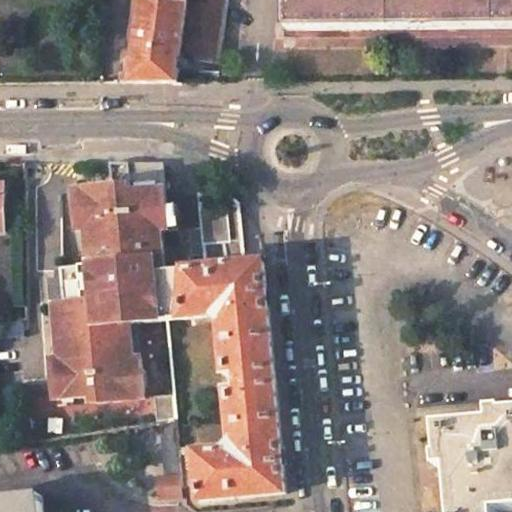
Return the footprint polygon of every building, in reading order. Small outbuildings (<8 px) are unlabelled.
[(141,0),(131,84),(178,83),(182,52),(188,0),(141,0)] [(188,0),(182,52),(221,58),(228,0),(188,0)] [(511,0),(288,0),(288,26),(511,23),(511,0)] [(117,192),(81,195),(85,235),(94,234),(97,267),(65,268),(66,305),(56,306),(62,356),(52,357),(58,397),(93,393),(94,405),(147,399),(142,357),(136,357),(132,324),(167,320),(163,281),(170,280),(167,251),(166,236),(174,235),(174,234),(171,203),(167,164),(133,164),(133,163),(114,163),(117,192)] [(204,256),(206,269),(245,265),(240,205),(227,193),(216,194),(216,184),(200,186),(200,195),(199,195),(200,201),(202,229),(190,230),(192,258),(204,256)] [(200,201),(171,203),(174,234),(179,234),(181,249),(167,251),(170,280),(163,281),(167,320),(183,319),(187,271),(189,271),(188,258),(192,258),(190,230),(202,229),(200,201)] [(222,321),(227,378),(237,377),(238,388),(228,388),(234,446),(229,451),(193,454),(197,503),(287,494),(284,456),(276,379),(269,301),(265,263),(245,265),(206,269),(189,271),(187,271),(183,319),(183,320),(217,317),(222,321)] [(159,423),(164,423),(177,421),(175,395),(156,398),(159,423)] [(496,422),(441,427),(444,457),(441,457),(443,471),(453,470),(456,511),(511,511),(511,413),(509,414),(509,410),(495,412),(496,422)] [(164,427),(169,473),(181,471),(183,471),(177,421),(164,423),(164,427)] [(0,511),(44,511),(42,497),(0,501),(0,511)]
